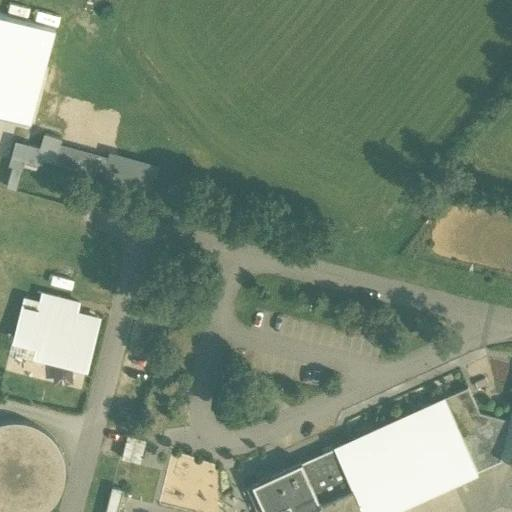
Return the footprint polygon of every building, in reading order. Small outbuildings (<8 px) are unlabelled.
[(0,113),(30,121),(55,28),(0,13),(0,113)] [(39,147),(15,140),(7,165),(11,166),(5,187),(15,190),(23,166),(35,169),(37,164),(41,165),(43,160),(101,176),(107,156),(59,144),(61,138),(43,133),(39,147)] [(79,300),(40,291),(38,300),(23,296),(11,341),(35,347),(33,357),(86,370),(87,370),(100,316),(77,311),(79,300)] [(276,394),(258,379),(250,388),(268,403),(275,395),(276,394)] [(337,444),(334,446),(334,447),(363,511),(382,511),(500,459),(501,459),(511,419),(509,419),(479,411),(467,386),(337,444)] [(511,407),(509,419),(511,419),(501,459),(510,461),(511,451),(511,407)] [(62,478),(64,469),(59,450),(48,434),(32,424),(13,420),(0,422),(0,511),(39,511),(50,505),(60,488),(62,478)] [(146,439),(127,434),(121,458),(134,461),(141,456),(146,439)] [(301,460),(252,483),(264,511),(363,511),(334,447),(327,450),(301,461),(301,460)] [(123,489),(111,486),(104,511),(117,511),(121,497),(123,489)]
